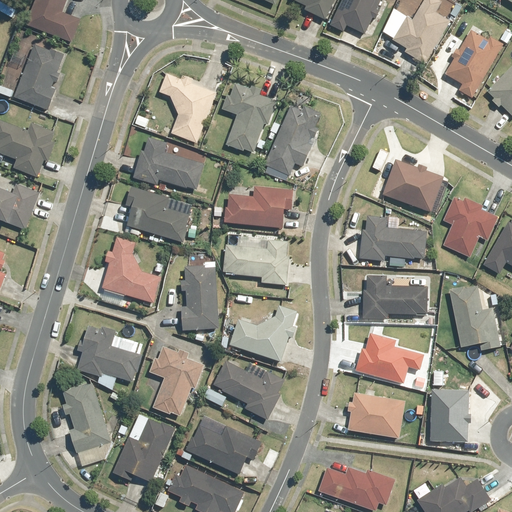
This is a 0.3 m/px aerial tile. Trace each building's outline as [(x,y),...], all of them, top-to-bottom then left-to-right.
[(36,0),(26,25),(73,44),(81,22),(62,14),(68,0),(36,0)] [(293,0),(308,7),(307,11),(325,19),(334,0),(293,0)] [(342,0),(330,25),(344,31),(347,25),(366,34),(381,0),(342,0)] [(394,40),(408,49),(406,53),(425,64),(451,22),(437,14),(443,3),(437,0),(425,0),(413,21),(408,18),(394,40)] [(446,74),(464,84),(460,91),(473,98),(504,46),(491,38),(489,40),(472,30),(446,74)] [(36,46),(15,98),(49,112),(63,76),(59,74),(66,56),(51,51),(51,52),(36,46)] [(511,69),(489,92),(511,115),(511,69)] [(171,97),(179,118),(173,134),(199,143),(216,94),(167,75),(160,93),(171,97)] [(231,86),(222,111),(238,116),(229,143),(255,152),(264,125),(269,127),(277,102),(231,86)] [(293,105),(268,163),(295,175),(321,116),(293,105)] [(0,154),(18,161),(15,170),(39,179),(46,162),(49,163),(56,145),(53,143),(56,134),(12,116),(9,124),(0,121),(0,154)] [(195,190),(203,164),(166,154),(168,144),(148,139),(145,148),(144,148),(137,174),(139,174),(138,181),(158,186),(159,180),(195,190)] [(398,161),(385,195),(432,212),(445,178),(398,161)] [(0,188),(0,221),(10,225),(27,231),(41,194),(17,185),(14,194),(0,188)] [(134,208),(129,227),(182,242),(192,206),(158,196),(159,194),(133,187),(128,206),(134,208)] [(282,227),(283,210),(292,211),(294,191),(255,188),(254,199),(230,197),(228,223),(282,227)] [(467,197),(464,202),(456,199),(445,223),(453,226),(444,246),(471,259),(481,239),(488,242),(499,218),(482,211),(485,206),(467,197)] [(386,229),(387,219),(369,217),(368,228),(364,227),(362,248),(361,260),(384,262),(385,256),(425,260),(427,233),(386,229)] [(511,219),(485,266),(501,275),(508,263),(511,264),(511,219)] [(136,245),(121,240),(113,265),(112,265),(104,288),(153,303),(161,278),(143,272),(134,253),(136,245)] [(225,272),(267,276),(267,281),(285,281),(287,242),(269,242),(269,249),(228,246),(225,272)] [(407,259),(390,258),(390,266),(406,267),(407,259)] [(189,330),(221,328),(217,269),(185,270),(189,330)] [(368,277),(368,288),(364,288),(364,313),(364,320),(388,320),(389,313),(428,313),(428,288),(387,288),(387,277),(368,277)] [(493,309),(483,311),(478,286),(450,292),(462,347),(476,344),(478,353),(501,348),(493,309)] [(288,344),(297,314),(280,309),(278,316),(260,326),(241,320),(232,345),(281,363),(287,344),(288,344)] [(104,377),(105,374),(134,383),(143,355),(113,345),(116,332),(91,325),(79,370),(104,377)] [(405,351),(396,348),(398,342),(370,335),(369,340),(367,340),(358,371),(404,385),(409,368),(421,371),(425,355),(405,350),(405,351)] [(156,407),(180,416),(191,389),(196,391),(206,366),(201,364),(161,348),(151,372),(167,379),(156,407)] [(249,409),(269,419),(287,383),(267,373),(263,380),(229,362),(216,386),(251,405),(249,409)] [(111,444),(92,387),(62,396),(81,453),(111,444)] [(471,392),(432,391),(431,441),(470,442),(471,392)] [(406,402),(355,394),(350,430),(401,437),(406,402)] [(140,416),(117,466),(152,482),(175,431),(140,416)] [(207,420),(192,454),(242,476),(257,442),(207,420)] [(237,511),(246,492),(185,466),(174,493),(219,511),(237,511)] [(348,468),(346,475),(330,469),(321,493),(374,511),(378,504),(387,507),(395,480),(367,471),(366,474),(348,468)] [(478,481),(467,488),(461,479),(420,504),(424,511),(467,511),(489,499),(478,481)]
